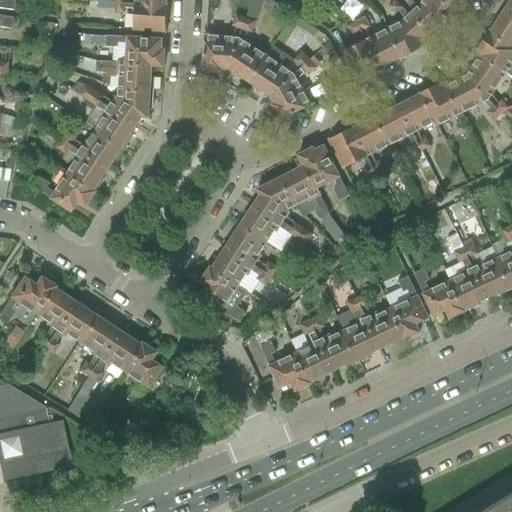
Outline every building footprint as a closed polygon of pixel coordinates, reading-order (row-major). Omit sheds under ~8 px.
[(0,8),(14,10),(15,0),(3,0),(3,2),(0,1),(0,8)] [(409,14),(396,0),(388,7),(396,15),(400,12),(405,18),(401,22),(388,28),(402,55),(403,57),(427,45),(424,39),(428,35),(430,33),(411,12),(409,14)] [(404,0),(413,10),(411,12),(430,33),(432,31),(436,27),(442,31),(457,9),(456,8),(443,0),(423,0),(421,4),(418,6),(412,0),(404,0)] [(443,0),(456,8),(461,0),(443,0)] [(116,3),(115,13),(126,14),(126,9),(134,10),(133,31),(146,31),(163,32),(165,33),(167,6),(166,6),(116,3)] [(511,14),(506,11),(492,32),(511,45),(511,14)] [(221,68),(227,68),(246,17),(236,14),(233,26),(238,27),(235,37),(207,35),(205,69),(221,70),(221,68)] [(0,22),(0,26),(11,29),(13,18),(0,15),(0,22)] [(238,76),(249,84),(268,55),(246,40),(249,32),(253,34),(258,21),(246,17),(227,68),(230,68),(238,74),(238,76)] [(365,17),(357,21),(357,22),(381,67),(402,55),(388,28),(370,37),(366,29),(371,27),(365,17)] [(357,22),(357,21),(347,26),(352,36),(357,34),(361,43),(343,52),(355,77),(357,81),(381,68),(381,67),(357,22)] [(476,53),(481,57),(507,74),(511,77),(511,70),(510,69),(511,65),(511,45),(492,32),(491,31),(476,53)] [(106,36),(106,48),(118,48),(118,43),(127,43),(126,62),(126,63),(127,63),(127,65),(152,66),(163,67),(164,49),(161,49),(162,40),(163,39),(146,38),(106,36)] [(330,42),(310,59),(312,62),(316,65),(319,62),(323,68),(338,59),(330,42)] [(263,91),(271,96),(312,62),(310,59),(303,52),(294,60),(297,64),(290,70),(268,55),(249,84),(260,91),(263,91)] [(481,57),(468,77),(495,106),(501,114),(508,108),(501,100),(498,103),(492,96),(507,74),(481,57)] [(0,71),(7,72),(8,63),(0,61),(0,71)] [(118,76),(118,90),(153,92),(154,78),(152,75),(152,66),(127,65),(127,63),(97,62),(96,73),(108,74),(108,69),(117,69),(117,76),(118,76)] [(312,62),(271,96),(275,103),(273,104),(281,119),(310,105),(309,101),(298,79),(306,72),(309,76),(318,68),(316,65),(312,62)] [(468,77),(448,87),(462,114),(484,103),(491,110),(488,113),(494,120),(501,114),(495,106),(468,77)] [(445,82),(422,93),(423,95),(439,126),(456,117),(460,125),(456,127),(461,135),(469,131),(465,122),(465,123),(461,115),(462,114),(448,87),(445,82)] [(86,84),(79,94),(103,105),(137,126),(142,118),(149,118),(150,107),(152,106),(153,92),(118,90),(117,97),(115,96),(112,101),(86,84)] [(103,118),(95,130),(124,149),(132,138),(131,135),(137,126),(103,105),(79,94),(79,95),(105,112),(102,117),(103,118)] [(400,106),(399,107),(421,151),(430,146),(425,137),(422,139),(418,132),(435,123),(437,127),(439,126),(423,95),(422,95),(400,106)] [(399,107),(377,118),(391,146),(408,137),(412,144),(409,146),(413,155),(421,151),(399,107)] [(1,114),(0,121),(0,123),(14,127),(15,118),(1,114)] [(377,118),(354,130),(368,156),(377,175),(386,171),(381,161),(376,163),(372,155),(391,146),(377,118)] [(368,156),(354,130),(354,128),(330,140),(345,169),(363,160),(367,168),(363,170),(368,180),(377,175),(368,156)] [(68,129),(61,140),(107,171),(114,161),(117,161),(124,149),(95,130),(88,141),(86,140),(83,145),(76,140),(79,136),(68,129)] [(75,163),(67,176),(95,195),(104,181),(102,178),(107,171),(61,140),(56,148),(67,155),(70,151),(77,155),(73,161),(75,163)] [(315,148),(300,156),(305,167),(316,189),(317,188),(334,179),(335,180),(338,187),(333,190),(339,201),(349,196),(340,177),(341,177),(333,161),(324,143),(323,144),(324,147),(316,151),(315,148)] [(293,169),(281,176),(296,206),(308,200),(309,202),(315,199),(319,207),(314,210),(319,219),(329,214),(317,189),(317,188),(316,189),(305,167),(296,171),(293,169)] [(0,197),(4,198),(8,182),(11,170),(10,170),(0,168),(0,197)] [(95,195),(67,176),(56,193),(48,188),(50,184),(40,177),(33,187),(72,212),(79,201),(87,206),(95,195)] [(261,195),(252,209),(281,228),(305,244),(311,234),(287,218),(288,217),(291,212),(289,211),(290,209),(296,206),(281,176),(268,182),(268,185),(258,190),(261,195)] [(246,213),(236,229),(265,248),(275,232),(277,233),(281,228),(252,209),(250,213),(246,213)] [(329,215),(320,222),(328,233),(337,226),(329,215)] [(508,251),(496,257),(511,288),(511,287),(511,226),(510,224),(499,229),(505,241),(509,239),(511,244),(511,246),(507,249),(508,251)] [(232,239),(227,247),(272,277),(278,268),(268,261),(266,265),(259,261),(263,256),(261,254),(265,248),(236,229),(231,236),(232,239)] [(457,234),(447,239),(452,251),(461,247),(462,246),(457,234)] [(462,246),(461,247),(485,297),(496,292),(498,294),(511,288),(496,257),(484,262),(483,260),(478,263),(474,255),(478,253),(473,241),(462,246)] [(218,257),(210,268),(239,287),(246,275),(249,277),(252,272),(259,276),(256,279),(266,286),(272,277),(227,247),(224,252),(221,256),(218,257)] [(458,263),(444,269),(449,279),(447,280),(462,311),(477,304),(477,301),(485,297),(472,270),(461,247),(452,251),(458,263)] [(208,271),(202,281),(210,287),(203,298),(239,322),(246,313),(237,307),(247,292),(239,287),(210,268),(208,271)] [(462,311),(447,280),(428,288),(425,281),(429,279),(424,268),(413,273),(432,314),(444,309),(449,318),(462,311)] [(5,271),(2,281),(8,284),(13,277),(5,271)] [(411,297),(392,306),(407,338),(419,332),(415,323),(428,317),(408,275),(398,280),(403,291),(407,289),(411,297)] [(16,302),(33,313),(51,285),(40,277),(35,285),(23,278),(10,297),(11,298),(0,313),(0,317),(8,323),(15,312),(11,310),(16,302)] [(52,285),(33,313),(46,321),(44,325),(49,328),(45,335),(44,335),(41,333),(34,343),(43,348),(73,302),(65,297),(65,293),(52,285)] [(367,291),(357,296),(381,347),(388,343),(391,345),(407,338),(392,306),(378,312),(377,311),(372,313),(368,306),(373,303),(367,291)] [(356,323),(343,329),(357,361),(370,355),(370,352),(381,347),(357,296),(346,301),(352,313),(356,311),(360,319),(355,321),(356,323)] [(73,302),(43,348),(52,354),(58,344),(54,342),(59,334),(60,335),(66,339),(68,336),(78,343),(97,315),(86,307),(82,308),(73,302)] [(320,314),(308,319),(332,370),(342,365),(344,367),(357,361),(343,329),(331,335),(330,333),(325,335),(321,328),(325,326),(320,314)] [(84,361),(78,371),(87,377),(117,331),(109,326),(108,322),(97,315),(78,343),(89,351),(88,353),(93,356),(88,364),(84,361)] [(308,345),(293,352),(308,384),(322,377),(323,374),(332,370),(308,319),(299,323),(305,335),(310,333),(313,341),(307,343),(308,345)] [(14,326),(3,344),(12,349),(23,331),(14,326)] [(117,331),(87,377),(95,382),(101,373),(98,370),(103,363),(104,364),(109,367),(111,364),(124,373),(143,345),(128,335),(126,337),(118,332),(117,331)] [(308,384),(293,352),(275,361),(272,353),(276,351),(271,340),(260,345),(279,387),(291,381),(295,390),(308,384)] [(143,345),(124,373),(141,384),(136,392),(132,389),(125,400),(135,406),(161,368),(149,360),(154,352),(143,345)] [(0,471),(2,481),(71,466),(68,449),(65,450),(59,422),(52,423),(50,415),(46,416),(45,413),(44,409),(44,408),(0,380),(0,471)] [(79,389),(66,410),(76,417),(90,394),(79,389)] [(511,511),(511,494),(482,511),(511,511)]
